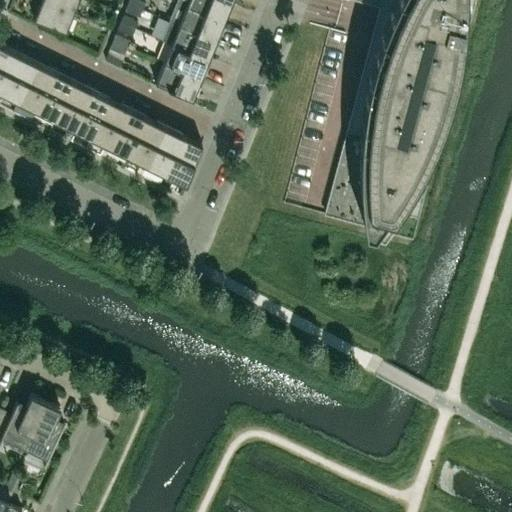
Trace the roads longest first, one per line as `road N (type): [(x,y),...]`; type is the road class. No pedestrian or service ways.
road 1 (residential): [(174,250),(275,0)]
road 2 (residential): [(62,511),(112,402),(0,349)]
road 3 (residential): [(174,250),(0,161)]
road 4 (unknown): [(364,24),(316,189)]
